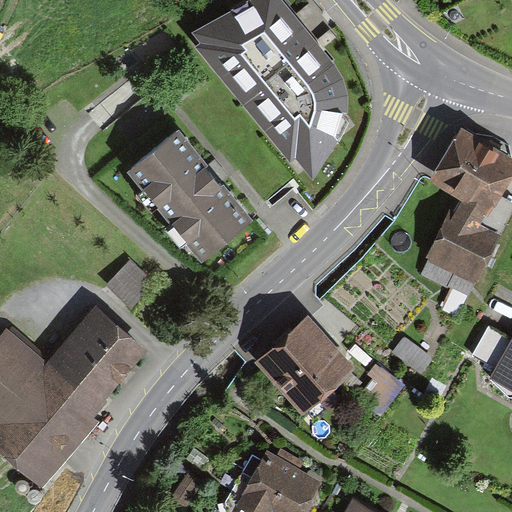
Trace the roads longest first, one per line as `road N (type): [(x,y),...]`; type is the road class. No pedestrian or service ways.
road 1 (tertiary): [(93,511),(134,437),(190,366),(381,180),(439,69)]
road 2 (unknown): [(190,366),(79,290),(47,287)]
